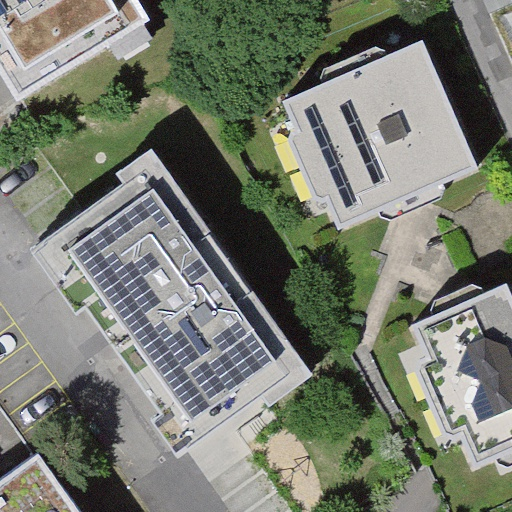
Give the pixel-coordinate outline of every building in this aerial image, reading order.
[(156,23),(141,0),(0,0),(0,59),(27,103),(156,23)] [(487,172),(433,47),(295,107),(350,231),(487,172)] [(314,367),(164,163),(49,246),(199,451),(314,367)] [(511,289),(422,329),(484,469),(511,456),(511,289)] [(0,403),(43,463),(89,430),(0,307),(0,403)] [(78,511),(43,463),(0,494),(0,511),(78,511)]
